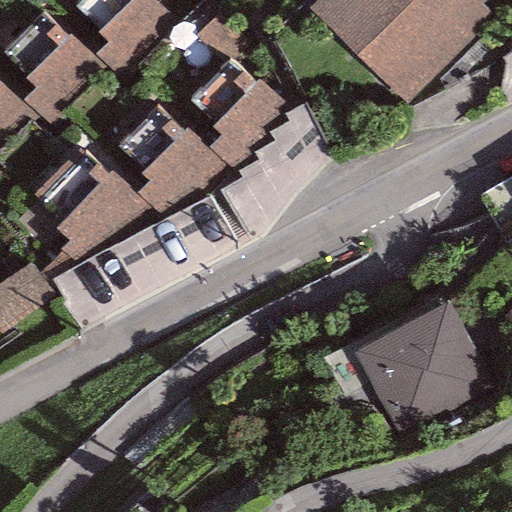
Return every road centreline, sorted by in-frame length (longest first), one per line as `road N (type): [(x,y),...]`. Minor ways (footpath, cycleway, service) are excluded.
road 1 (residential): [(36,511),(200,362),(381,267),(404,235),(387,195)]
road 2 (tertiary): [(0,402),(387,195)]
road 3 (residential): [(511,433),(286,511)]
road 4 (tertiary): [(387,195),(511,133)]
